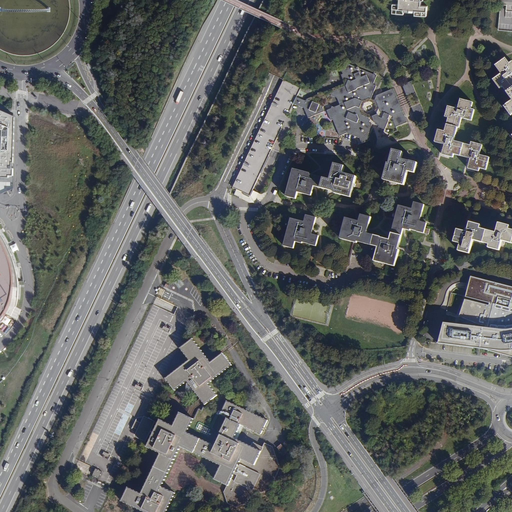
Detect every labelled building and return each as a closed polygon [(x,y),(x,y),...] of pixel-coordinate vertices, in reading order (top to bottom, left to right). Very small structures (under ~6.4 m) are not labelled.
[(402,0),(402,6),(396,6),(395,15),(407,15),(407,13),(407,11),(413,11),(419,11),(418,13),(418,16),(429,17),(430,7),(423,7),(424,1),(423,0),(402,0)] [(511,0),(499,0),(497,29),(511,30),(511,0)] [(511,62),(510,64),(506,58),(495,66),(501,74),(493,80),(500,89),(502,88),(511,101),(503,107),(510,116),(511,114),(511,136),(511,78),(511,77),(511,75),(511,62)] [(333,91),(331,94),(337,97),(340,104),(334,107),(331,106),(330,109),(327,110),(331,120),(332,120),(335,119),(337,123),(334,124),(337,129),(339,128),(342,135),(347,133),(349,134),(349,133),(352,134),(359,130),(370,125),(369,124),(370,121),(368,120),(369,118),(368,119),(361,115),(358,107),(361,100),(369,98),(371,99),(376,86),(373,85),(377,76),(346,63),(344,67),(340,69),(343,74),(341,75),(344,80),(346,79),(349,79),(348,81),(346,85),(345,85),(333,91)] [(293,105),(296,97),(301,87),(284,80),(232,189),(237,191),(240,192),(243,194),(242,196),(249,199),(252,191),(260,174),(262,175),(270,158),(268,157),(286,119),(287,115),(290,117),(292,111),(292,110),(291,110),(291,109),(292,108),(293,105)] [(412,82),(403,84),(408,99),(413,97),(414,103),(418,102),(412,82)] [(373,117),(375,122),(377,127),(379,128),(385,131),(383,135),(388,138),(390,135),(397,132),(395,127),(407,123),(402,109),(394,88),(376,95),(375,100),(376,101),(378,109),(375,116),(373,117)] [(329,94),(328,90),(322,92),(323,93),(317,95),(307,99),(320,103),(321,101),(325,103),(329,94)] [(296,97),(293,105),(305,109),(308,119),(323,112),(325,111),(323,107),(325,103),(321,101),(320,103),(307,99),(306,101),(296,97)] [(473,103),(460,99),(458,105),(458,107),(458,108),(448,106),(447,111),(446,117),(448,118),(445,131),(439,130),(436,142),(445,145),(443,155),(454,158),(454,155),(471,159),(470,161),(468,168),(475,170),(479,171),(480,168),(486,170),(489,157),(479,155),(482,145),(471,142),(470,145),(455,141),(461,118),(472,120),(475,110),(471,109),(473,103)] [(0,175),(13,176),(15,117),(0,110),(0,175)] [(371,125),(370,125),(359,130),(352,134),(354,134),(358,135),(357,137),(360,138),(362,144),(369,141),(368,138),(372,128),(371,127),(371,125)] [(387,161),(382,178),(392,180),(403,183),(407,169),(414,171),(416,161),(414,161),(400,157),(401,151),(392,148),(388,162),(387,161)] [(329,179),(324,178),(321,188),(330,190),(333,191),(333,192),(350,197),(356,176),(342,172),(343,166),(334,163),(329,179)] [(313,186),(321,188),(324,178),(310,174),(309,174),(309,173),(293,168),(285,196),(295,199),(297,192),(310,196),(313,187),(313,186)] [(0,194),(13,189),(13,176),(0,175),(0,194)] [(240,192),(237,191),(234,196),(239,198),(239,199),(249,204),(251,205),(254,205),(255,205),(259,194),(256,193),(252,191),(249,199),(242,196),(243,194),(240,192)] [(394,219),(391,231),(401,234),(402,228),(409,230),(410,228),(427,233),(428,231),(429,228),(425,227),(426,222),(419,220),(424,202),(418,201),(413,200),(411,207),(398,203),(394,219)] [(357,241),(370,244),(372,234),(365,232),(366,228),(370,216),(360,214),(358,221),(345,217),(340,238),(357,243),(357,241)] [(290,218),(282,247),(292,250),(294,243),(301,245),(302,243),(315,247),(318,237),(311,235),(312,231),(316,218),(305,215),(303,222),(290,218)] [(462,232),(456,230),(453,242),(459,244),(457,251),(468,254),(472,240),(488,245),(487,248),(498,251),(500,244),(501,241),(505,242),(511,244),(511,230),(509,230),(509,227),(498,223),(495,233),(479,229),(480,226),(469,222),(467,229),(466,233),(462,232)] [(388,239),(372,234),(370,244),(378,247),(374,260),(394,266),(399,249),(397,248),(401,234),(391,231),(390,234),(388,239)] [(0,320),(0,321),(6,312),(10,305),(12,295),(15,296),(18,297),(18,289),(18,282),(15,268),(13,262),(11,255),(6,244),(0,233),(0,320)] [(484,326),(484,328),(456,325),(452,325),(443,324),(438,342),(438,344),(437,344),(481,350),(511,358),(511,357),(511,334),(511,335),(511,333),(511,287),(470,277),(468,285),(467,287),(466,292),(464,298),(489,303),(488,305),(464,300),(458,317),(472,323),(484,326)] [(175,283),(178,288),(184,285),(180,279),(175,283)] [(200,399),(191,407),(186,416),(180,413),(173,426),(160,420),(155,430),(150,428),(153,423),(145,419),(143,424),(136,421),(132,427),(139,431),(137,436),(145,440),(147,435),(151,437),(146,447),(160,453),(140,494),(127,488),(121,502),(137,510),(141,511),(166,511),(175,494),(161,487),(180,446),(195,453),(220,466),(214,479),(228,486),(225,493),(228,503),(235,506),(245,502),(248,496),(269,488),(279,469),(271,448),(264,445),(263,448),(253,443),(251,446),(234,438),(241,425),(261,435),(268,421),(227,401),(220,415),(203,407),(199,415),(196,414),(194,419),(190,417),(194,409),(203,403),(205,405),(217,395),(209,384),(232,366),(222,354),(211,363),(192,339),(180,349),(189,360),(166,379),(176,391),(187,382),(200,399)] [(281,445),(277,448),(283,455),(287,451),(281,445)] [(102,473),(95,469),(91,477),(98,481),(102,473)]
